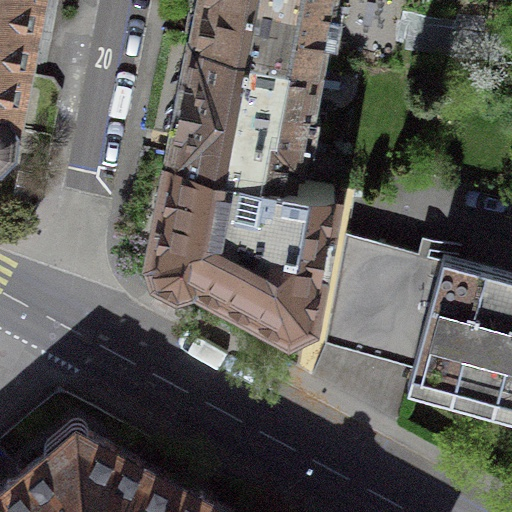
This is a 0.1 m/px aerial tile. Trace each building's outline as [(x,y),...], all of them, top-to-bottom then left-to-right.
[(0,0),(0,152),(3,150),(6,147),(8,144),(9,141),(10,137),(26,56),(33,21),(36,0),(0,0)] [(315,56),(325,0),(195,0),(191,2),(189,16),(196,24),(195,27),(194,33),(315,56)] [(296,153),(315,56),(194,33),(186,74),(181,73),(173,114),(178,115),(172,146),(171,152),(287,174),(291,152),(296,153)] [(330,206),(334,183),(287,174),(171,152),(152,249),(157,251),(155,255),(158,267),(177,277),(189,274),(191,270),(225,288),(224,290),(227,299),(242,307),(250,305),(252,303),(288,322),(310,312),(330,206)] [(377,237),(345,229),(325,338),(341,343),(357,347),(377,237)] [(511,394),(511,268),(443,250),(442,255),(377,237),(357,347),(413,362),(411,367),(511,394)] [(0,511),(109,511),(139,456),(77,422),(10,479),(0,487),(0,511)] [(191,484),(139,456),(109,511),(239,511),(241,511),(191,484)]
